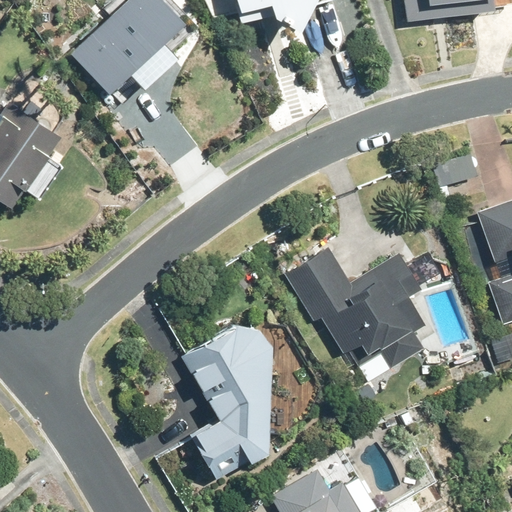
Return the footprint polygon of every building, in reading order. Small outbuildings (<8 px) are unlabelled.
[(235,0),(240,14),(272,6),(276,18),(303,32),(319,0),(235,0)] [(0,198),(13,207),(59,138),(7,103),(0,114),(0,198)] [(470,148),(427,162),(435,186),(440,184),(445,197),(482,185),(470,148)] [(511,256),(511,275),(489,283),(504,327),(511,323),(511,199),(477,213),(495,263),(511,256)] [(351,283),(331,249),(286,274),(313,321),(320,317),(343,354),(350,350),(360,365),(381,353),(391,368),(424,348),(414,332),(425,325),(409,297),(422,289),(400,254),(351,283)] [(187,358),(221,421),(195,436),(221,481),(269,455),(273,347),(271,343),(261,332),(243,327),(187,358)] [(493,343),(496,355),(507,351),(503,339),(493,343)] [(331,490),(317,467),(271,495),(281,511),(360,511),(343,483),(331,490)]
